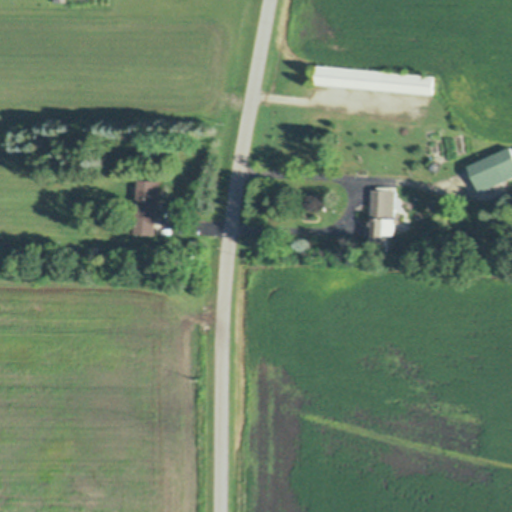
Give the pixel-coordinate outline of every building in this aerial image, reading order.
[(432,95),(316,84),(317,64),(434,75),(432,95)] [(511,149),(511,174),(480,189),(470,167),(511,149)] [(136,210),(136,199),(138,179),(161,181),(158,220),(157,219),(156,235),(134,233),(136,210)] [(395,212),(394,233),(389,233),(389,238),(388,250),(369,249),(372,189),(396,190),(395,208),(396,208),(395,212)] [(401,229),(398,238),(389,238),(389,233),(394,233),(395,212),(402,212),(401,229)] [(90,246),(98,246),(98,254),(90,254),(90,246)]
